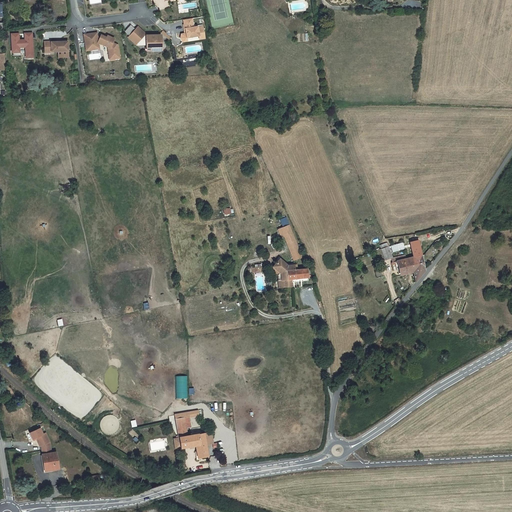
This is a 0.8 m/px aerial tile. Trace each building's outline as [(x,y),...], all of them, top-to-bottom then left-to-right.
[(192,23),(183,25),(184,29),(185,29),(185,34),(181,35),(180,39),(182,43),(187,42),(186,38),(198,37),(198,33),(213,42),(202,27),(197,28),(197,27),(193,28),(192,23)] [(130,35),(136,29),(132,25),(126,32),(130,35)] [(161,47),(161,36),(146,36),(146,37),(144,35),(136,28),(129,37),(137,44),(136,46),(146,46),(146,47),(161,47)] [(18,33),(11,34),(12,48),(12,52),(12,55),(25,55),(27,55),(27,57),(33,57),(32,38),(25,39),(25,40),(19,40),(18,33)] [(112,43),(114,39),(107,36),(106,38),(101,36),(99,39),(97,39),(96,33),(84,35),(85,47),(97,45),(98,43),(107,48),(109,60),(119,58),(118,46),(112,43)] [(198,37),(199,40),(204,39),(213,42),(198,33),(198,37)] [(68,52),(67,42),(61,42),(57,42),(51,42),(44,42),(44,53),(51,53),(51,52),(68,52)] [(293,233),(285,236),(291,251),(299,249),(293,233)] [(390,246),(392,252),(404,249),(403,243),(390,246)] [(405,255),(393,258),(395,262),(397,261),(401,275),(413,272),(416,282),(425,270),(419,245),(411,247),(413,257),(405,259),(405,255)] [(279,259),(273,267),(279,273),(280,274),(281,280),(278,281),(279,288),(292,287),(292,280),(308,278),(307,269),(297,270),(294,270),(294,265),(287,266),(279,259)] [(176,398),(187,398),(186,376),(175,376),(176,398)] [(175,419),(178,438),(187,436),(186,428),(190,427),(188,417),(175,419)] [(40,428),(29,433),(32,439),(36,438),(40,447),(41,446),(42,450),(51,449),(49,442),(45,433),(42,434),(40,428)] [(187,436),(178,438),(178,439),(180,448),(180,449),(195,446),(205,445),(203,434),(203,433),(187,436)] [(211,433),(203,434),(205,445),(213,443),(211,433)] [(205,445),(195,446),(198,459),(208,457),(205,445)] [(51,453),(43,455),(45,471),(53,470),(59,469),(56,452),(51,453)]
